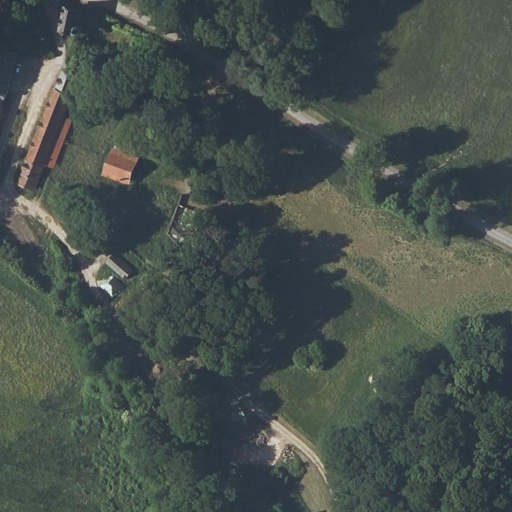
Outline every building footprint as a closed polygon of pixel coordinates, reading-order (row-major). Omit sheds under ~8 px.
[(66,4),(61,30),(78,33),(80,33),(80,30),(84,30),(85,29),(86,27),(86,26),(82,23),(85,8),(69,5),(66,4)] [(0,55),(0,117),(11,84),(10,83),(19,53),(0,46),(0,54),(0,55)] [(34,190),(57,132),(60,126),(78,78),(63,71),(19,184),(34,190)] [(115,152),(107,172),(129,180),(137,160),(115,152)] [(204,231),(193,227),(192,230),(190,230),(189,231),(188,232),(188,233),(189,234),(190,235),(186,248),(187,250),(189,251),(191,251),(193,252),(195,252),(197,251),(204,231)] [(116,257),(110,263),(127,279),(133,273),(116,257)] [(127,297),(124,293),(114,302),(130,319),(157,294),(145,281),(127,297)]
